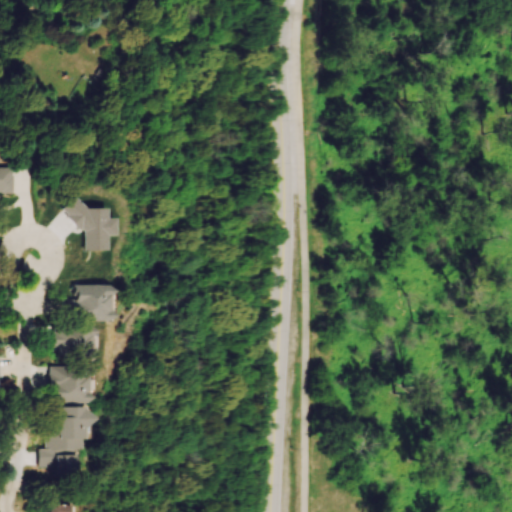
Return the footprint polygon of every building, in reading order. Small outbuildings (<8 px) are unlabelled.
[(144,0),(164,9),(168,0),(144,0)] [(0,205),(7,206),(7,192),(27,192),(27,166),(0,165),(0,205)] [(87,320),(134,320),(134,284),(93,284),(92,299),(87,299),(87,320)] [(70,325),(69,348),(74,348),(74,360),(111,361),(112,326),(70,325)] [(0,393),(13,393),(13,359),(0,359),(0,393)] [(112,403),(111,367),(66,367),(66,404),(112,403)] [(108,408),(60,407),(59,449),(53,449),(53,468),(70,469),(69,479),(93,479),(94,450),(106,451),(108,408)]
